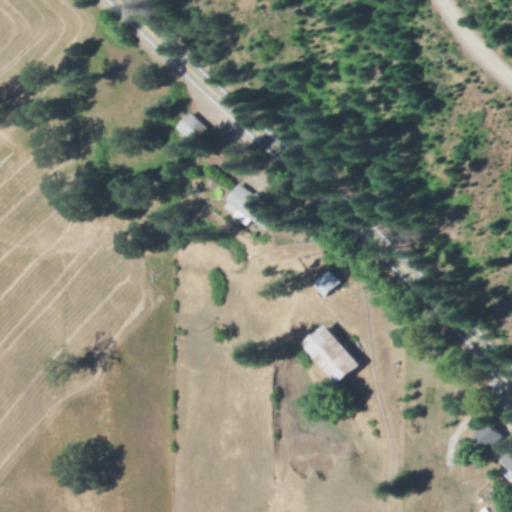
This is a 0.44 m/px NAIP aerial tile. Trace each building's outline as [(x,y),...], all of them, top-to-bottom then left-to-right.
[(175,128),(189,141),(203,126),(189,114),(175,128)] [(249,227),(253,221),(265,230),(277,214),(238,185),(222,207),(249,227)] [(311,285),(322,298),(339,284),(328,271),(311,285)] [(302,343),(336,385),(359,367),(325,325),(302,343)] [(501,438),(487,424),(473,437),(487,452),(501,438)] [(511,447),(510,446),(496,458),(506,469),(501,473),(510,482),(511,479),(511,447)]
